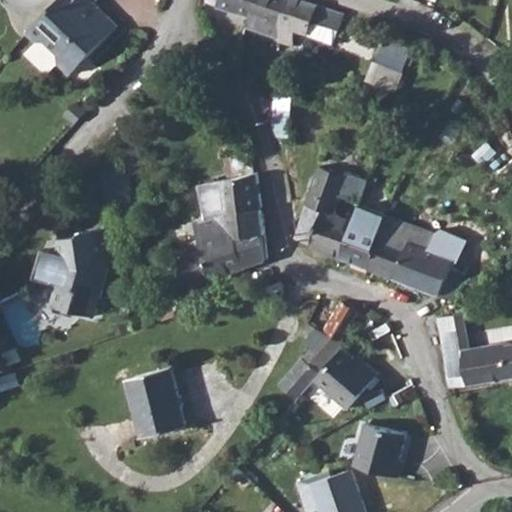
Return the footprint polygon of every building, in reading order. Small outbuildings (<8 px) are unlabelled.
[(59,0),(57,2),(29,32),(37,41),(47,41),(60,53),(60,62),(72,74),(119,25),(109,15),(102,15),(97,11),(101,7),(95,2),(93,0),(59,0)] [(251,16),(255,0),(207,0),(207,1),(251,16)] [(284,22),(289,0),(255,0),(251,16),(247,25),(280,36),(284,22)] [(280,36),(279,40),(295,45),(296,29),(309,34),(313,21),(339,29),(340,30),(346,13),(306,0),(289,0),(284,22),(280,36)] [(334,44),(339,29),(313,21),(309,34),(309,35),(334,44)] [(405,72),(382,63),(375,82),(397,91),(405,72)] [(279,135),(292,136),(293,109),(275,108),(273,123),(279,135)] [(141,145),(125,148),(130,174),(145,172),(141,145)] [(297,238),(343,255),(355,220),(335,212),(341,194),(363,201),(370,179),(348,170),(347,174),(322,165),(297,238)] [(269,257),(258,172),(200,184),(206,217),(194,221),(200,238),(192,241),(197,252),(166,267),(173,280),(185,274),(192,287),(213,277),(267,259),(268,259),(268,258),(269,257)] [(343,255),(371,266),(388,214),(361,204),(355,220),(343,255)] [(371,266),(397,277),(412,243),(431,250),(438,233),(388,214),(371,266)] [(110,268),(103,228),(82,232),(83,234),(60,238),(62,254),(44,249),(37,277),(60,283),(54,303),(57,309),(72,313),(78,310),(97,315),(110,268)] [(412,243),(397,277),(440,294),(441,294),(456,300),(468,273),(454,267),(456,260),(460,262),(469,240),(443,229),(438,233),(431,250),(412,243)] [(185,274),(173,280),(179,293),(192,287),(185,274)] [(326,331),(346,339),(360,308),(340,299),(326,331)] [(446,351),(473,347),(467,312),(440,317),(446,351)] [(345,346),(326,333),(304,357),(280,384),(298,399),(316,379),(344,347),(345,346)] [(446,351),(453,387),(511,376),(511,343),(510,344),(510,340),(473,347),(446,351)] [(356,358),(344,347),(316,379),(350,408),(380,373),(368,362),(365,365),(356,358)] [(359,355),(356,358),(365,365),(368,362),(359,355)] [(174,366),(130,377),(145,436),(189,425),(187,419),(174,366)] [(383,388),(365,398),(371,408),(388,398),(383,388)] [(367,422),(356,464),(400,476),(405,460),(401,459),(408,433),(367,422)] [(324,511),(367,511),(352,469),(333,475),(331,469),(299,480),(310,511),(311,511),(323,508),(324,511)] [(464,482),(460,472),(452,472),(451,473),(449,474),(448,475),(446,476),(446,477),(445,480),(445,483),(446,485),(447,487),(448,488),(449,489),(450,489),(452,490),(454,490),(458,490),(459,489),(461,488),(462,486),(464,482)]
